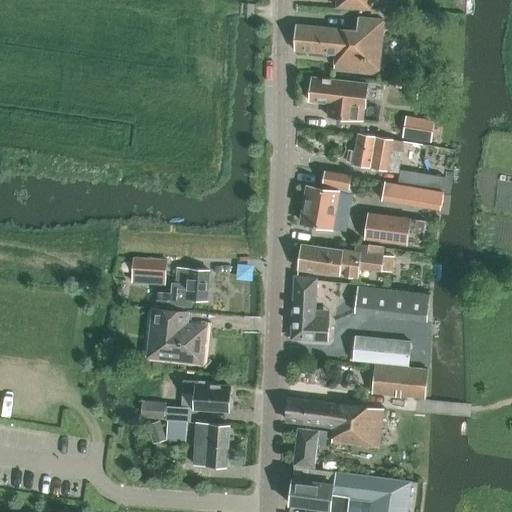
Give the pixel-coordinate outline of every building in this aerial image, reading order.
[(337,0),(337,8),(370,9),(370,0),(337,0)] [(334,71),(379,75),(384,20),(358,18),(357,31),(297,25),(295,51),(336,55),(334,71)] [(328,117),(364,120),(368,84),(312,78),(311,88),(308,90),(307,96),(310,99),(309,101),(329,104),(328,117)] [(404,137),(432,140),(433,124),(406,121),(404,137)] [(393,140),(359,134),(353,165),(388,171),(398,172),(403,142),(393,140)] [(398,184),(443,191),(445,178),(401,170),(398,184)] [(303,224),(330,228),(337,187),(348,189),(351,176),(326,171),(323,189),(310,186),(303,224)] [(384,200),(440,210),(443,192),(387,182),(384,200)] [(367,238),(409,244),(412,219),(370,214),(367,238)] [(298,269),(362,278),(363,269),(394,273),(394,257),(383,256),(384,248),(355,244),(354,251),(343,250),(343,251),(301,245),(298,269)] [(133,274),(166,277),(167,261),(134,258),(133,274)] [(156,310),(172,311),(173,305),(191,306),(192,299),(207,300),(210,271),(178,269),(177,283),(172,283),(171,292),(157,292),(156,310)] [(293,308),(315,309),(317,278),(295,277),(293,308)] [(355,312),(428,321),(431,294),(358,286),(355,312)] [(291,339),(328,342),(329,319),(329,311),(315,310),(315,309),(293,308),(291,339)] [(146,356),(201,362),(205,330),(184,328),(185,313),(151,310),(146,356)] [(353,361),(409,366),(411,342),(355,337),(353,361)] [(372,394),(425,399),(428,370),(375,365),(372,394)] [(195,409),(228,411),(228,409),(231,406),(232,399),(229,397),(230,387),(212,385),(212,383),(185,381),(184,392),(196,393),(195,409)] [(332,441),(380,448),(384,409),(288,398),(286,421),(334,427),(332,441)] [(141,417),(165,419),(167,403),(143,401),(141,417)] [(168,421),(187,422),(187,421),(190,421),(191,409),(168,407),(167,420),(168,420),(168,421)] [(148,424),(154,443),(166,439),(161,421),(148,424)] [(168,430),(187,431),(187,422),(168,421),(168,430)] [(194,465),(227,467),(230,426),(197,423),(194,465)] [(295,465),(314,467),(317,447),(325,448),(327,432),(299,429),(295,465)] [(306,511),(407,511),(411,482),(295,467),(293,479),(290,504),(307,507),(306,511)]
